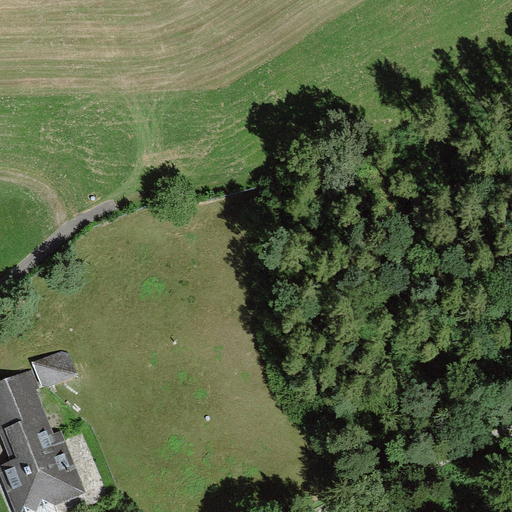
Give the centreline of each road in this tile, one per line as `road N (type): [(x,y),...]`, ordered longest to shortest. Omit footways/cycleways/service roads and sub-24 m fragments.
road 1 (track): [(353,511),(511,446)]
road 2 (track): [(111,211),(34,248),(0,290)]
